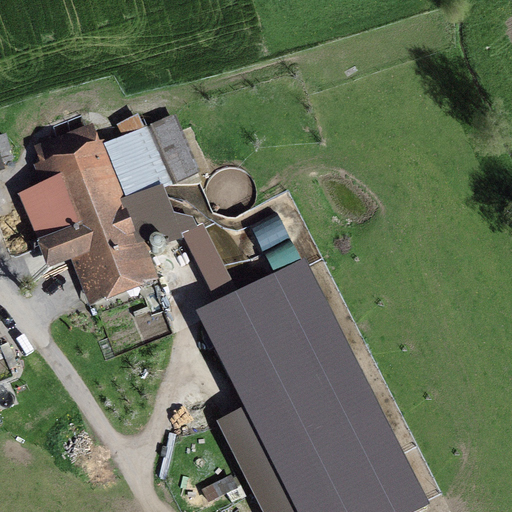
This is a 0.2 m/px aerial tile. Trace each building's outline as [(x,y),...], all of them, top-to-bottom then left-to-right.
[(173,122),(126,139),(157,223),(204,206),(173,122)] [(157,223),(126,139),(96,149),(89,131),(39,149),(54,188),(23,199),(39,241),(23,246),(33,275),(83,257),(96,292),(144,274),(137,253),(149,249),(142,229),(157,223)] [(285,219),(257,225),(261,247),(289,241),(285,219)] [(284,272),(303,260),(295,248),(276,260),(284,272)] [(245,411),(224,421),(264,511),(428,511),(316,260),(201,311),(245,411)] [(204,280),(217,301),(237,289),(225,268),(204,280)]
